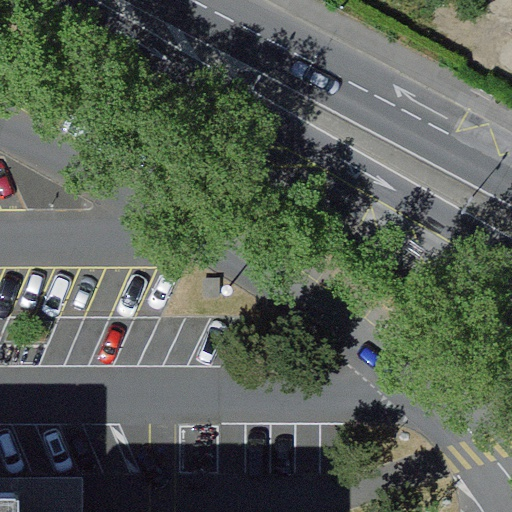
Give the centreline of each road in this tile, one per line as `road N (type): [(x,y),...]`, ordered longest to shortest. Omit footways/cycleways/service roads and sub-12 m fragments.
road 1 (secondary): [(51,0),(141,79),(511,278)]
road 2 (secondary): [(511,186),(163,0)]
